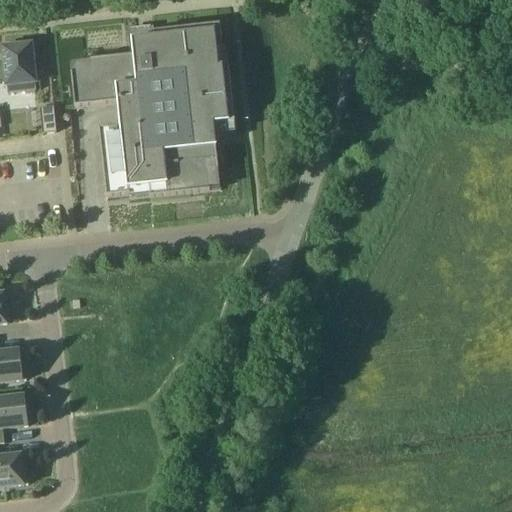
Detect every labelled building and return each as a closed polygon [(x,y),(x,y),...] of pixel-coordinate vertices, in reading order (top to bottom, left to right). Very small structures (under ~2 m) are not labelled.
[(139,103),(142,128),(100,133),(107,200),(130,197),(130,201),(150,199),(150,200),(221,192),(215,138),(237,136),(227,49),(223,49),(220,27),(154,34),(155,40),(133,43),(135,58),(70,65),(75,110),(139,103)] [(5,69),(1,69),(3,85),(7,84),(8,97),(36,94),(31,47),(22,48),(22,45),(6,47),(7,50),(3,50),(5,69)] [(54,109),(40,110),(43,136),(57,135),(54,109)] [(0,326),(7,326),(6,314),(9,313),(8,296),(0,296),(0,326)] [(0,385),(27,383),(25,365),(21,366),(20,353),(0,355),(0,385)] [(0,446),(5,446),(3,432),(28,429),(27,416),(31,416),(29,398),(0,401),(0,446)] [(23,470),(22,457),(0,460),(0,490),(29,487),(27,469),(23,470)]
